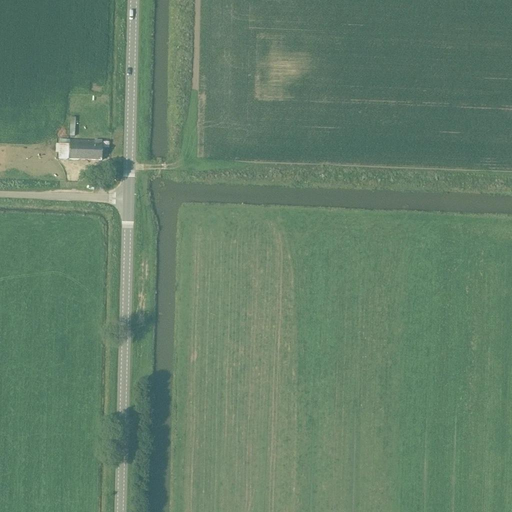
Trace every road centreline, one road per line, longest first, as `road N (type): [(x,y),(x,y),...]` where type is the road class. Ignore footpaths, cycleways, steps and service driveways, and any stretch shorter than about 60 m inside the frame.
road 1 (tertiary): [(118,511),(126,200)]
road 2 (tertiary): [(126,200),(132,0)]
road 3 (unclassified): [(126,200),(0,195)]
